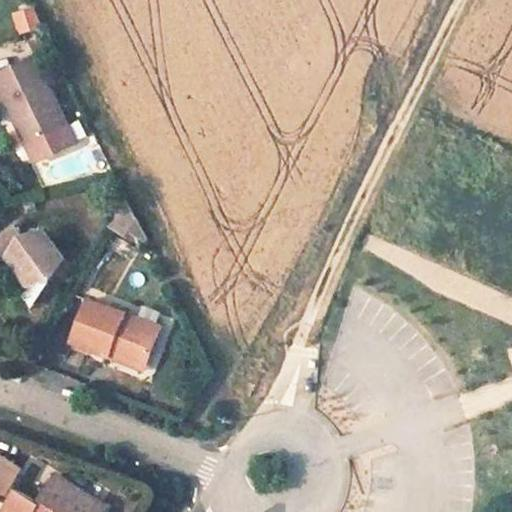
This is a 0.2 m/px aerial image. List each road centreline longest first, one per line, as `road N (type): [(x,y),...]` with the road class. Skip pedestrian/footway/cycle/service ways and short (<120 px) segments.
road 1 (track): [(468,0),(294,370),(275,435)]
road 2 (residential): [(229,478),(0,396)]
road 3 (residential): [(279,511),(307,479),(305,459),(290,441),(261,435),(244,443),(229,478)]
